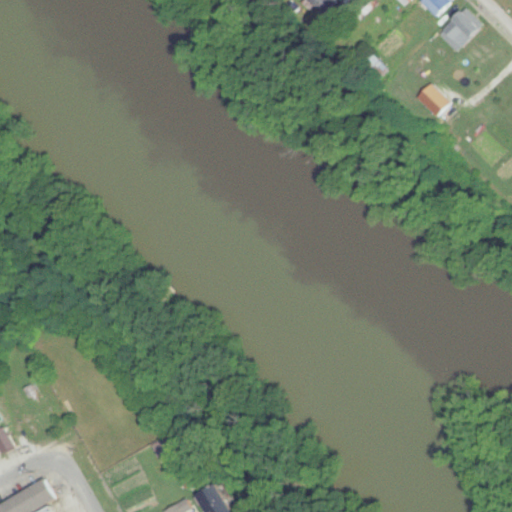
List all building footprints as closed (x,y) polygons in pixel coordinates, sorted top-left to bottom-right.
[(416,0),(397,0),(411,9),(416,0)] [(440,20),(459,2),(456,0),(427,0),(424,3),(440,20)] [(444,35),(461,52),(481,33),(464,15),(444,35)] [(393,70),(378,57),(369,67),(384,80),(393,70)] [(424,98),(443,118),(456,106),(437,85),(424,98)] [(28,422),(37,439),(65,424),(55,406),(28,422)] [(0,442),(7,456),(20,449),(8,428),(0,432),(0,442)] [(166,464),(181,456),(171,437),(156,445),(166,464)] [(0,509),(1,511),(38,511),(62,498),(51,478),(0,507),(0,509)]
